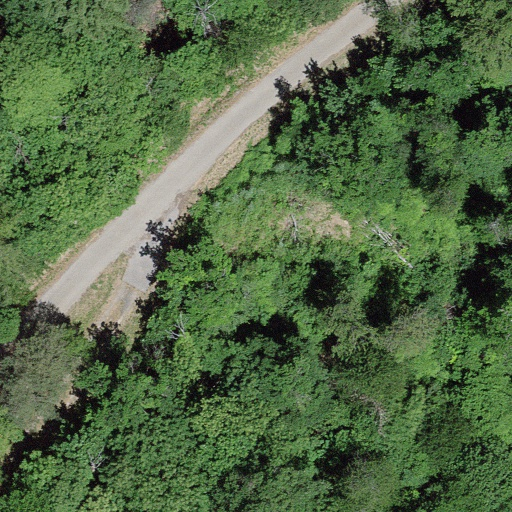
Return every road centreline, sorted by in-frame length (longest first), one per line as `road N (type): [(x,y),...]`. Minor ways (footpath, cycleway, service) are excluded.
road 1 (unclassified): [(382,0),(148,199),(0,365)]
road 2 (track): [(148,199),(140,267),(0,484)]
